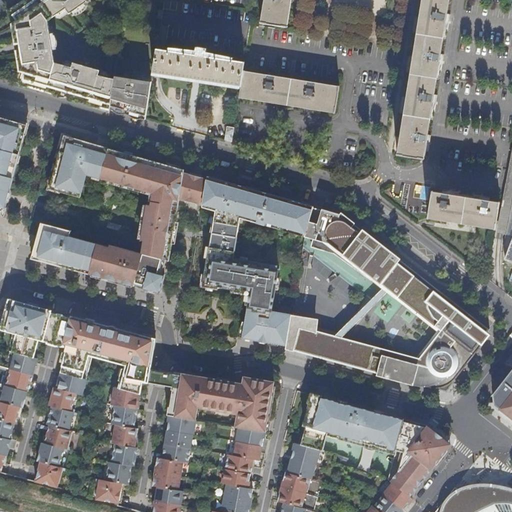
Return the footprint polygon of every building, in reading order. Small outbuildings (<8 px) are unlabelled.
[(49,20),(66,8),(69,13),(88,0),(87,0),(25,0),(11,10),(20,23),(17,25),(21,47),(24,68),(27,69),(23,84),(25,85),(55,93),(55,91),(89,101),(88,103),(98,106),(110,109),(115,78),(99,74),(101,69),(74,62),(73,66),(55,62),(49,20)] [(263,0),(260,22),(287,27),(291,0),(263,0)] [(422,0),(398,155),(425,159),(427,144),(433,108),(440,62),(447,23),(450,0),(422,0)] [(157,48),(153,73),(161,74),(192,79),(201,80),(203,81),(238,86),(241,86),(243,70),(244,62),(205,56),(205,52),(206,52),(207,48),(197,47),(196,51),(198,51),(197,55),(157,48)] [(243,70),(241,86),(240,93),(239,98),(335,113),(340,86),(243,70)] [(152,82),(115,76),(115,78),(110,109),(124,113),(133,116),(134,112),(146,116),(152,82)] [(0,213),(3,214),(16,161),(21,145),(27,124),(6,118),(0,116),(0,213)] [(225,139),(232,141),(234,128),(227,127),(225,139)] [(50,263),(54,264),(73,270),(81,272),(88,274),(110,280),(134,286),(134,284),(143,286),(142,289),(159,293),(164,275),(158,273),(162,259),(168,261),(179,199),(202,205),(202,207),(215,211),(204,275),(203,285),(250,293),(243,338),(263,342),(286,345),(291,315),(271,311),(278,268),(276,268),(277,265),(266,263),(266,261),(249,258),(249,260),(233,258),(240,218),(265,225),(266,222),(305,233),(312,207),(313,206),(207,176),(206,179),(188,174),(184,173),(184,169),(124,152),(64,135),(57,161),(50,188),(80,197),(86,174),(152,193),(150,205),(147,204),(140,240),(143,241),(141,253),(120,247),(119,250),(69,236),(71,230),(40,222),(37,236),(31,258),(50,263)] [(511,158),(499,232),(503,233),(507,234),(511,209),(511,158)] [(428,218),(496,229),(500,202),(472,197),(459,195),(433,191),(428,218)] [(305,233),(304,237),(313,239),(310,247),(334,254),(371,280),(373,278),(441,330),(419,358),(316,331),(318,319),(291,315),(286,345),(285,349),(389,377),(397,379),(423,386),(433,386),(440,386),(445,384),(450,380),(454,377),(458,371),(460,366),(460,363),(460,358),(459,353),(457,349),(455,347),(452,345),(456,341),(471,352),(478,343),(481,346),(488,335),(486,333),(489,329),(399,260),(400,259),(345,215),(322,209),(321,210),(312,207),(305,233)] [(0,328),(16,333),(11,351),(33,357),(38,339),(43,340),(43,338),(46,339),(63,343),(62,346),(67,347),(61,372),(86,379),(93,354),(125,363),(118,388),(140,394),(142,381),(156,384),(160,385),(171,386),(171,389),(173,389),(170,407),(168,406),(167,415),(169,415),(195,420),(198,406),(203,407),(202,408),(232,414),(232,412),(237,413),(237,415),(240,416),(238,427),(239,427),(246,429),(265,432),(266,432),(274,381),(243,376),(242,382),(208,377),(174,371),(173,373),(163,371),(150,369),(152,355),(155,338),(138,334),(117,328),(117,329),(112,328),(107,327),(107,325),(76,317),(70,315),(70,318),(50,313),(51,310),(39,307),(17,301),(8,299),(0,327),(0,328)] [(460,366),(471,352),(456,341),(452,345),(455,347),(457,349),(459,353),(460,358),(460,363),(460,366)] [(8,365),(7,368),(32,375),(37,358),(33,357),(11,351),(8,365)] [(6,370),(3,384),(27,391),(28,391),(32,375),(7,368),(6,370)] [(511,369),(492,394),(494,405),(511,419),(511,369)] [(86,379),(61,372),(56,388),(79,394),(82,394),(86,379)] [(1,384),(0,388),(0,400),(20,406),(22,407),(27,391),(3,384),(1,384)] [(56,388),(54,387),(49,405),(52,406),(74,412),(79,394),(56,388)] [(118,388),(114,387),(111,404),(137,409),(140,394),(118,388)] [(335,400),(312,394),(303,425),(306,426),(301,445),(319,450),(322,451),(326,437),(394,455),(388,479),(388,480),(392,483),(409,496),(421,482),(440,458),(451,444),(426,425),(378,412),(335,400)] [(0,418),(14,422),(16,423),(20,406),(0,400),(0,418)] [(137,409),(111,404),(108,423),(112,424),(134,428),(137,409)] [(74,412),(52,406),(47,424),(49,425),(72,431),(77,413),(74,412)] [(195,420),(169,415),(167,430),(192,434),(195,420)] [(0,435),(9,438),(14,422),(0,418),(0,435)] [(134,428),(112,424),(109,442),(111,443),(135,447),(138,428),(134,428)] [(49,425),(44,443),(67,449),(70,450),(75,432),(72,431),(49,425)] [(246,429),(239,427),(236,441),(262,446),(263,438),(265,432),(246,429)] [(192,434),(167,430),(164,444),(190,448),(192,434)] [(0,435),(0,453),(5,455),(7,456),(11,439),(9,438),(0,435)] [(262,446),(236,441),(234,455),(253,459),(259,461),(261,453),(262,446)] [(42,442),(37,460),(40,461),(62,467),(67,449),(44,443),(42,442)] [(135,447),(111,443),(108,462),(132,466),(134,466),(137,447),(135,447)] [(291,458),(315,464),(319,450),(301,445),(295,443),(293,451),(291,458)] [(190,448),(164,444),(162,458),(183,462),(188,462),(190,448)] [(359,468),(369,470),(373,450),(363,448),(359,468)] [(234,455),(228,454),(225,469),(251,474),(252,466),(253,459),(234,455)] [(162,458),(157,457),(155,471),(181,476),(183,462),(162,458)] [(289,464),(287,472),(309,478),(311,479),(315,464),(291,458),(289,464)] [(37,473),(35,480),(51,484),(57,486),(62,467),(40,461),(37,473)] [(108,462),(106,461),(103,480),(122,483),(129,484),(132,466),(108,462)] [(249,481),(251,474),(225,469),(222,483),(227,484),(248,488),(249,481)] [(181,476),(155,471),(153,485),(157,486),(178,490),(181,476)] [(283,480),(281,486),(305,493),(309,478),(287,472),(285,472),(283,480)] [(103,480),(100,479),(96,498),(119,502),(122,483),(103,480)] [(407,505),(412,499),(409,496),(392,483),(383,495),(403,510),(407,505)] [(248,488),(227,484),(224,498),(250,503),(251,498),(253,489),(248,488)] [(178,490),(157,486),(155,500),(181,505),(183,491),(178,490)] [(280,493),(278,501),(284,503),(301,507),(305,493),(281,486),(280,493)] [(454,494),(445,503),(440,510),(440,511),(511,511),(511,490),(504,488),(485,486),(474,487),(470,487),(468,487),(454,494)] [(401,511),(403,510),(383,495),(374,507),(380,511),(401,511)] [(250,503),(224,498),(221,511),(248,511),(249,509),(250,503)] [(179,511),(181,505),(155,500),(154,508),(153,511),(179,511)] [(281,511),(304,511),(306,509),(301,507),(284,503),(281,511)]
